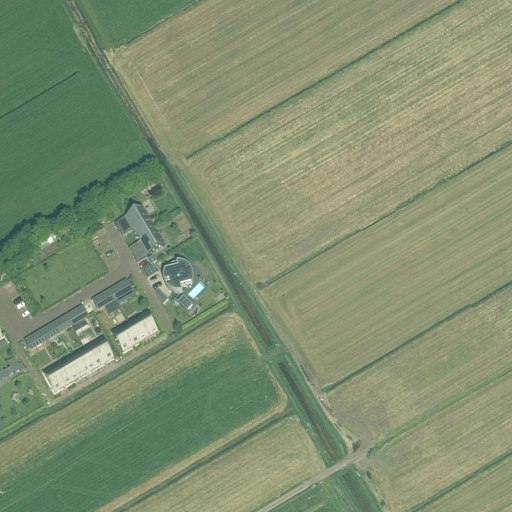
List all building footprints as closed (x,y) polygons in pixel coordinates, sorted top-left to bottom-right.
[(130,226),(137,238),(154,228),(143,209),(115,226),(119,233),(130,226)] [(72,222),(81,228),(85,222),(75,216),(72,222)] [(133,257),(137,264),(166,247),(154,228),(137,238),(144,250),(133,257)] [(154,257),(147,261),(151,266),(157,263),(154,257)] [(166,270),(165,273),(164,274),(164,275),(164,277),(164,279),(164,281),(164,282),(164,283),(164,284),(165,285),(166,287),(167,289),(169,291),(171,292),(172,293),(173,293),(175,294),(176,294),(178,294),(179,294),(182,294),(186,293),(185,288),(192,286),(192,285),(193,284),(193,283),(193,282),(193,280),(193,278),(193,276),(193,275),(192,273),(191,272),(191,271),(190,269),(189,269),(189,268),(188,268),(187,267),(186,266),(185,266),(184,265),(182,265),(180,264),(178,264),(177,264),(176,264),(174,265),(173,265),(172,266),(171,266),(170,267),(169,267),(168,268),(166,270)] [(125,293),(131,289),(127,282),(121,285),(125,293)] [(197,300),(207,289),(202,284),(192,295),(197,300)] [(158,291),(155,294),(163,307),(168,301),(158,291)] [(183,297),(178,303),(187,312),(192,306),(183,297)] [(103,306),(98,299),(92,302),(97,310),(103,306)] [(116,302),(105,309),(109,317),(120,310),(116,302)] [(83,308),(77,311),(81,319),(87,315),(83,308)] [(146,315),(131,324),(132,327),(131,328),(140,343),(157,333),(146,315)] [(64,329),(60,321),(53,325),(58,333),(64,329)] [(53,325),(48,328),(52,336),(58,333),(53,325)] [(123,353),(140,343),(131,328),(121,334),(119,331),(112,335),(123,353)] [(30,339),(25,342),(29,350),(35,346),(30,339)] [(85,351),(96,369),(113,359),(103,341),(85,351)] [(84,376),(96,369),(85,351),(86,354),(75,361),(84,376)] [(84,376),(75,361),(63,368),(72,383),(84,376)] [(7,371),(10,376),(20,370),(16,365),(7,371)] [(51,371),(44,375),(55,393),(72,383),(63,368),(52,374),(51,371)] [(7,371),(0,374),(0,381),(0,382),(10,376),(7,371)]
